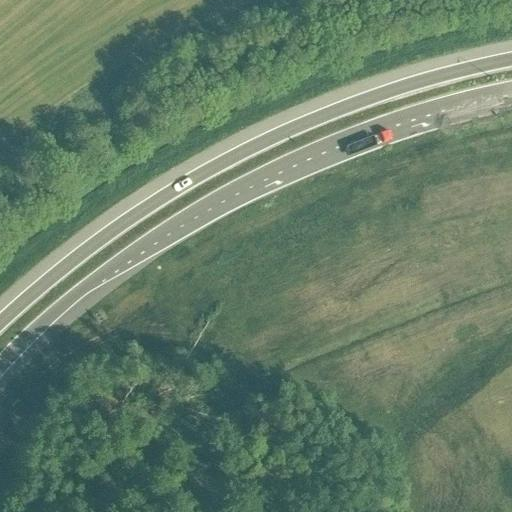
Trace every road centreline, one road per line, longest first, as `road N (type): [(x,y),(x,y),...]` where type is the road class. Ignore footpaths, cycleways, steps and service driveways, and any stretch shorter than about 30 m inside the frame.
road 1 (motorway): [(0,367),(101,276),(233,190),(348,137),(511,88)]
road 2 (motorway): [(511,60),(347,106),(266,142),(103,238),(0,324)]
